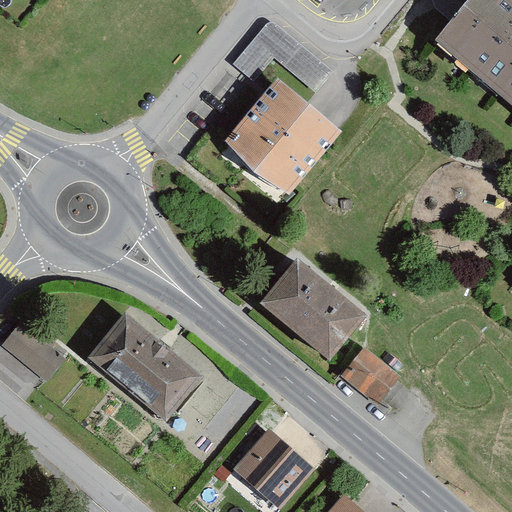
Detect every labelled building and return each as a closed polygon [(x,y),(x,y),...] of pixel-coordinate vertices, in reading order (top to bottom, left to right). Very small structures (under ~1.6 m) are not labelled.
[(511,9),(501,0),(462,0),(426,42),(511,115),(511,9)] [(315,91),(331,72),(276,25),(270,23),(264,26),(234,65),(253,81),(274,57),(315,91)] [(337,136),(264,76),(207,144),(281,204),(337,136)] [(363,311),(284,252),(249,300),(328,358),(363,311)] [(199,373),(116,314),(79,365),(162,424),(199,373)] [(13,322),(0,349),(0,350),(51,376),(65,348),(13,322)] [(400,377),(364,348),(343,375),(379,404),(400,377)] [(314,468),(268,429),(235,468),(280,507),(314,468)] [(366,511),(342,490),(321,511),(366,511)]
